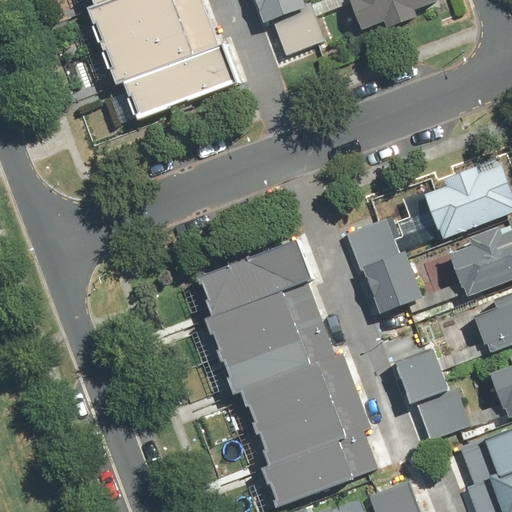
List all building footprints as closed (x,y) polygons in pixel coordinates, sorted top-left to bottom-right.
[(207,7),(204,0),(100,0),(92,3),(107,43),(207,7)] [(288,0),(296,14),(316,5),(313,0),(288,0)] [(445,0),(355,0),(367,32),(392,23),(395,32),(425,21),(421,9),(446,0),(445,0)] [(316,5),(296,14),(276,24),(291,57),(331,38),(316,5)] [(207,7),(107,43),(119,78),(129,75),(220,42),(207,7)] [(220,42),(129,75),(143,113),(242,77),(228,39),(220,42)] [(511,166),(488,174),(486,167),(453,178),(457,188),(434,196),(448,241),(511,221),(511,166)] [(374,269),(391,317),(435,300),(416,250),(403,256),(387,218),(350,232),(366,272),(374,269)] [(460,256),(473,297),(511,284),(511,232),(510,227),(477,238),(481,249),(460,256)] [(202,271),(215,308),(308,275),(314,273),(300,236),(202,271)] [(323,316),(308,275),(215,308),(209,311),(224,351),(323,316)] [(479,318),(491,353),(511,346),(511,296),(501,300),(504,309),(479,318)] [(323,316),(224,351),(238,388),(245,386),(336,353),(323,316)] [(336,353),(245,386),(259,425),(360,389),(345,350),(336,353)] [(423,409),(433,440),(476,426),(464,390),(458,392),(444,350),(403,363),(419,411),(423,409)] [(511,369),(492,376),(507,421),(511,419),(511,369)] [(360,389),(259,425),(272,461),(366,427),(373,424),(360,389)] [(511,423),(464,442),(478,479),(511,466),(511,423)] [(380,465),(366,427),(272,461),(266,463),(280,501),(380,465)] [(511,511),(511,466),(478,479),(471,482),(481,511),(511,511)] [(423,511),(412,481),(372,496),(378,511),(423,511)]
